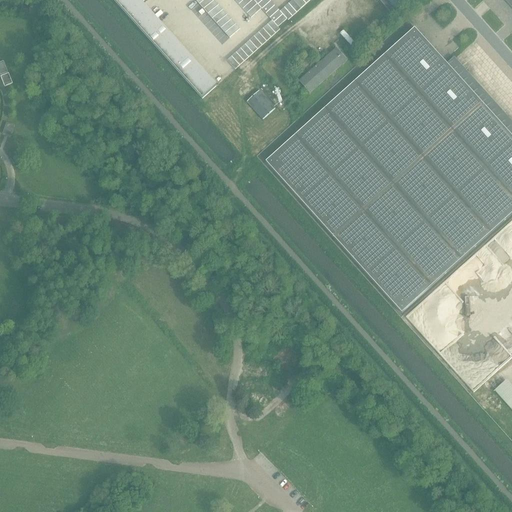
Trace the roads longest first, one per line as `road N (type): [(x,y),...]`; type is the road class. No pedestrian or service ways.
road 1 (residential): [(0,199),(114,214),(162,235),(195,267),(236,327),(229,420),(252,476)]
road 2 (residential): [(0,442),(252,476)]
road 3 (unknown): [(510,381),(462,322),(495,271)]
